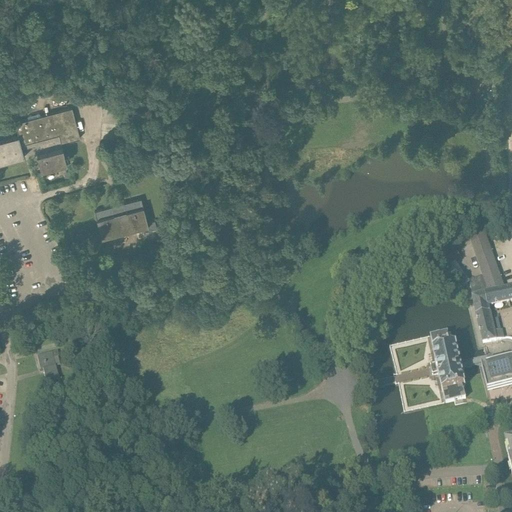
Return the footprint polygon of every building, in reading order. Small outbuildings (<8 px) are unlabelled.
[(0,164),(24,158),(22,150),(34,146),(41,170),(66,163),(66,162),(70,161),(68,152),(64,153),(62,148),(61,146),(62,146),(61,144),(80,139),(71,108),(15,123),(18,136),(0,141),(0,164)] [(100,141),(120,142),(123,110),(103,108),(100,141)] [(148,231),(156,229),(154,221),(147,223),(141,199),(94,211),(100,236),(93,237),(95,245),(103,243),(102,239),(147,227),(148,231)] [(502,226),(484,233),(468,237),(482,276),(469,281),(473,297),(484,344),(508,339),(511,340),(511,339),(511,349),(503,351),(506,362),(483,368),(489,391),(494,390),(494,391),(499,390),(499,389),(511,385),(511,276),(499,244),(507,241),(502,226)] [(433,260),(441,272),(461,259),(453,247),(433,260)] [(196,281),(196,279),(199,278),(198,274),(195,275),(194,273),(185,276),(186,278),(183,279),(184,282),(187,281),(187,283),(196,281)] [(464,387),(465,386),(460,361),(456,345),(450,346),(447,335),(448,334),(431,337),(434,350),(433,350),(437,366),(431,367),(433,377),(439,375),(442,392),(443,392),(446,404),(466,399),(462,389),(464,388),(464,387)] [(70,346),(71,345),(82,343),(80,336),(68,339),(70,346)] [(43,373),(46,384),(59,380),(55,368),(60,366),(58,358),(57,352),(36,357),(40,371),(39,372),(40,374),(43,373)]
